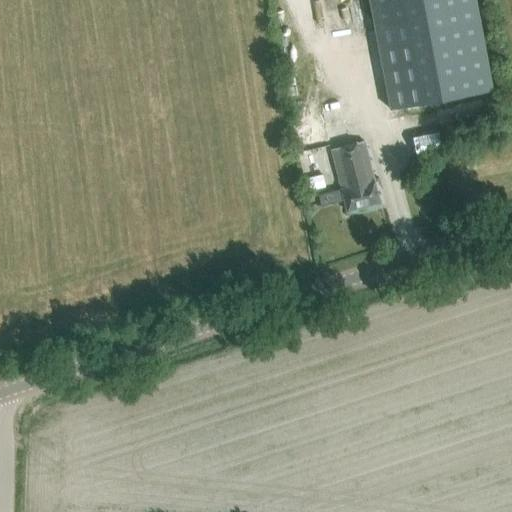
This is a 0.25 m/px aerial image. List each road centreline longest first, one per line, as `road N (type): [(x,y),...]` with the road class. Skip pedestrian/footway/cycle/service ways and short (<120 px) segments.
road 1 (tertiary): [(6,390),(511,227)]
road 2 (unclassified): [(6,390),(8,511)]
